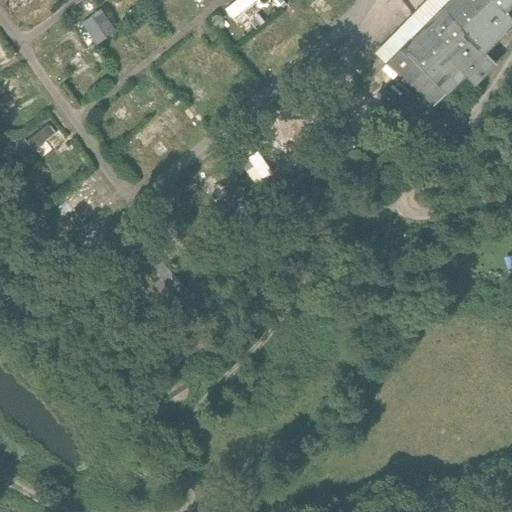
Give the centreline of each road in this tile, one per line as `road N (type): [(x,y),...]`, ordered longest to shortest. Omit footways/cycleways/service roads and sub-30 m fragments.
road 1 (track): [(190,511),(182,460),(188,422),(332,253),(395,199)]
road 2 (track): [(395,199),(511,52)]
road 3 (track): [(395,199),(407,211),(429,212),(511,188)]
